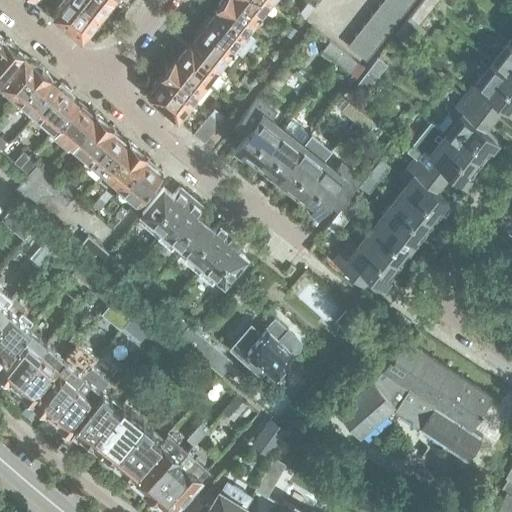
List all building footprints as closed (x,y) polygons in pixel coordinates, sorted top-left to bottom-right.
[(60,0),(51,12),(57,17),(80,37),(86,29),(89,32),(100,19),(97,16),(75,0),(60,0)] [(75,0),(97,16),(102,10),(105,12),(114,0),(75,0)] [(241,0),(219,0),(214,7),(216,9),(229,17),(245,29),(259,12),(241,0)] [(241,0),(259,12),(268,0),(241,0)] [(381,0),(379,2),(398,17),(411,0),(381,0)] [(421,0),(420,2),(429,9),(435,0),(421,0)] [(304,17),(313,5),(307,1),(298,12),(304,17)] [(398,17),(379,2),(371,12),(390,27),(398,17)] [(429,9),(420,2),(409,16),(418,23),(429,9)] [(202,22),(200,23),(232,47),(241,54),(255,37),(245,29),(229,17),(216,9),(213,13),(211,13),(210,14),(209,15),(208,16),(206,17),(205,18),(204,19),(203,21),(202,22)] [(390,27),(371,12),(363,23),(382,37),(390,27)] [(406,39),(418,23),(409,16),(397,32),(406,39)] [(290,35),(295,28),(288,22),(282,30),(290,35)] [(193,37),(190,41),(218,64),(232,47),(200,23),(199,25),(198,26),(197,28),(196,30),(195,32),(195,33),(194,35),(193,37)] [(363,23),(355,33),(374,48),(382,37),(363,23)] [(374,48),(355,33),(347,44),(366,59),(374,48)] [(3,37),(0,41),(0,77),(21,53),(14,47),(13,42),(8,38),(3,37)] [(511,41),(506,37),(490,57),(511,74),(511,41)] [(329,39),(321,48),(335,59),(342,49),(329,39)] [(189,40),(175,57),(205,81),(218,64),(190,41),(189,40)] [(356,60),(342,49),(335,59),(349,70),(356,60)] [(21,53),(0,77),(0,82),(16,96),(41,66),(40,65),(38,64),(37,63),(35,62),(33,61),(31,60),(29,59),(28,58),(21,53)] [(387,63),(378,55),(377,55),(367,68),(376,76),(387,63)] [(173,56),(158,76),(160,77),(189,101),(205,81),(175,57),(173,56)] [(263,70),(268,63),(260,56),(254,64),(263,70)] [(466,88),(461,93),(491,116),(503,101),(510,106),(511,103),(511,74),(490,57),(466,88)] [(41,66),(16,96),(34,112),(58,84),(56,82),(51,79),(51,77),(50,75),(49,74),(48,72),(46,71),(45,70),(44,68),(43,67),(41,66)] [(366,90),(376,76),(367,68),(356,82),(366,90)] [(237,77),(228,71),(224,77),(233,84),(237,77)] [(238,80),(249,88),(254,81),(244,73),(238,80)] [(160,77),(146,94),(176,117),(189,101),(160,77)] [(58,84),(34,112),(53,127),(76,99),(70,94),(72,92),(58,80),(56,82),(58,84)] [(228,98),(236,104),(240,100),(232,93),(228,98)] [(461,93),(437,124),(479,157),(496,136),(483,126),(491,116),(461,93)] [(255,160),(284,124),(272,115),(276,111),(256,95),(234,123),(244,131),(235,144),(255,160)] [(76,99),(53,127),(70,141),(94,113),(93,112),(77,99),(76,99)] [(347,99),(340,109),(354,119),(361,110),(347,99)] [(214,106),(209,111),(220,121),(222,122),(226,117),(225,116),(214,106)] [(94,113),(70,141),(86,156),(110,127),(112,128),(113,126),(94,110),(93,112),(94,113)] [(375,120),(361,110),(354,119),(367,130),(375,120)] [(209,111),(193,131),(204,140),(220,121),(209,111)] [(431,119),(407,150),(413,155),(443,178),(450,168),(462,177),(479,157),(437,124),(431,119)] [(284,124),(255,160),(276,176),(304,140),(284,124)] [(110,127),(86,156),(103,170),(127,141),(126,140),(112,128),(110,127)] [(9,141),(0,133),(0,149),(1,150),(9,141)] [(127,141),(103,170),(120,184),(144,155),(145,156),(147,155),(128,139),(126,140),(127,141)] [(304,140),(276,176),(296,192),(324,156),(304,140)] [(20,165),(29,154),(22,149),(13,160),(20,165)] [(29,154),(20,165),(19,166),(27,173),(37,161),(29,154)] [(144,155),(120,184),(136,198),(137,199),(161,170),(145,156),(144,155)] [(405,177),(395,190),(431,219),(448,198),(435,188),(443,178),(413,155),(398,174),(405,177)] [(336,165),(324,156),(296,192),(317,209),(327,196),(337,204),(359,176),(340,161),(336,165)] [(380,157),(369,170),(379,178),(389,164),(380,157)] [(50,176),(52,174),(38,162),(28,174),(44,194),(56,192),(50,176)] [(63,182),(68,176),(69,175),(63,170),(57,177),(63,182)] [(379,178),(369,170),(359,184),(368,191),(379,178)] [(44,194),(28,174),(17,187),(36,204),(44,194)] [(75,194),(62,183),(52,174),(50,176),(56,192),(68,203),(75,194)] [(78,184),(68,176),(63,182),(73,190),(78,184)] [(157,236),(191,196),(179,185),(172,194),(163,187),(141,212),(149,218),(144,224),(157,236)] [(395,190),(379,210),(415,239),(431,219),(395,190)] [(99,195),(92,203),(98,208),(105,200),(99,195)] [(203,206),(191,196),(157,236),(171,247),(176,241),(183,247),(204,221),(196,214),(203,206)] [(357,205),(348,197),(337,211),(347,218),(357,205)] [(13,205),(1,219),(23,237),(35,223),(13,205)] [(127,210),(127,209),(122,205),(115,213),(121,218),(127,210)] [(379,210),(363,231),(399,259),(415,239),(379,210)] [(347,218),(337,211),(327,224),(336,232),(347,218)] [(204,221),(183,247),(190,252),(185,258),(198,270),(232,230),(219,219),(212,228),(204,221)] [(232,230),(198,270),(212,281),(217,275),(225,281),(246,256),(237,248),(244,240),(232,230)] [(349,239),(334,259),(362,281),(370,270),(382,280),(399,259),(363,231),(353,243),(349,239)] [(89,233),(81,243),(108,266),(116,256),(89,233)] [(48,234),(40,244),(48,251),(56,241),(57,240),(48,234)] [(48,251),(48,252),(56,258),(64,248),(56,241),(48,251)] [(80,261),(69,252),(62,262),(72,270),(79,262),(80,261)] [(72,270),(71,271),(90,286),(92,285),(98,277),(79,262),(72,270)] [(99,276),(90,287),(96,293),(106,281),(99,276)] [(142,295),(149,288),(140,280),(134,288),(142,295)] [(0,312),(13,297),(0,286),(0,312)] [(155,293),(149,288),(142,295),(148,301),(155,293)] [(108,302),(104,307),(123,323),(136,306),(135,305),(118,291),(108,302)] [(13,297),(0,312),(0,359),(28,325),(30,323),(17,313),(24,304),(13,296),(13,297)] [(137,308),(124,324),(141,338),(155,323),(137,308)] [(251,320),(228,345),(260,373),(268,364),(274,370),(286,355),(285,354),(291,348),(295,348),(298,346),(300,343),(300,338),(287,326),(274,314),(265,324),(265,325),(261,329),(251,320)] [(182,329),(188,322),(182,316),(175,323),(182,329)] [(188,322),(182,329),(178,335),(221,372),(232,359),(188,322)] [(28,325),(0,359),(0,368),(8,376),(9,375),(15,380),(46,341),(28,325)] [(491,395),(402,336),(381,368),(382,369),(373,379),(372,378),(336,409),(359,435),(391,407),(418,425),(417,427),(466,458),(482,434),(470,426),(491,395)] [(63,356),(33,396),(45,406),(52,411),(89,365),(90,363),(96,355),(77,339),(63,356)] [(46,341),(15,380),(21,385),(33,396),(63,356),(46,341)] [(89,365),(52,411),(57,416),(70,428),(70,427),(102,387),(108,378),(90,363),(89,365)] [(114,372),(108,378),(115,384),(120,378),(114,372)] [(140,381),(130,394),(136,398),(146,386),(140,381)] [(102,387),(70,427),(76,432),(74,434),(88,446),(91,442),(122,403),(102,387)] [(247,402),(237,393),(224,408),(234,417),(247,402)] [(313,424),(319,417),(334,400),(326,393),(305,418),(313,424)] [(122,403),(91,442),(97,447),(98,448),(98,449),(98,450),(98,451),(99,452),(100,453),(100,454),(101,455),(102,456),(103,457),(104,457),(105,458),(106,458),(107,458),(108,459),(109,459),(110,459),(112,457),(142,418),(122,403)] [(270,416),(254,437),(272,449),(287,428),(270,416)] [(319,417),(313,424),(328,438),(334,431),(319,417)] [(142,418),(112,457),(118,463),(120,468),(125,472),(130,473),(159,439),(163,435),(152,426),(142,418)] [(202,420),(186,437),(193,443),(209,426),(202,420)] [(308,429),(292,427),(291,447),(307,449),(308,429)] [(159,439),(130,473),(143,484),(142,485),(150,492),(186,450),(165,432),(159,439)] [(186,450),(150,492),(159,499),(169,507),(175,506),(207,468),(186,450)] [(267,495),(286,462),(273,454),(254,487),(267,495)] [(511,511),(511,479),(507,477),(500,488),(505,491),(492,511),(511,511)] [(226,481),(221,490),(218,488),(203,511),(242,511),(247,505),(244,503),(249,495),(244,492),(245,490),(232,483),(232,484),(226,481)] [(307,511),(286,500),(278,511),(307,511)]
